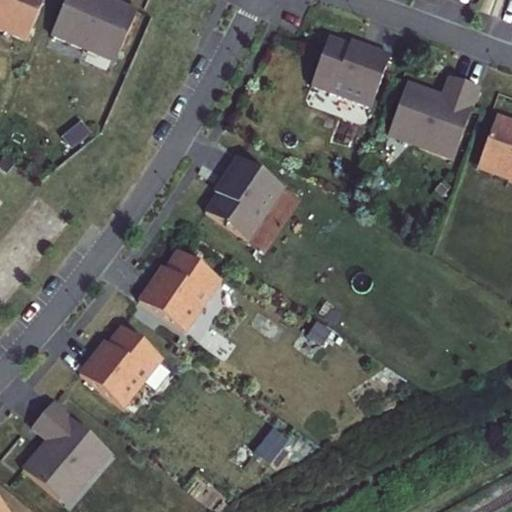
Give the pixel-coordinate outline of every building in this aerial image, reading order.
[(0,0),(0,30),(26,42),(44,0),(0,0)] [(65,0),(50,36),(84,51),(87,43),(118,57),(137,12),(108,0),(65,0)] [(328,39),(310,87),(370,109),(389,57),(365,48),(364,52),(348,46),(328,39)] [(350,42),(348,46),(364,52),(365,48),(350,42)] [(115,64),(118,57),(87,43),(84,51),(115,64)] [(479,90),(448,79),(441,98),(406,85),(389,130),(421,141),(418,149),(452,161),(479,90)] [(511,123),(495,117),(479,163),(510,174),(507,181),(511,183),(511,123)] [(418,149),(421,141),(389,130),(386,137),(418,149)] [(217,195),(204,214),(247,243),(283,189),(237,158),(223,179),(226,182),(217,195)] [(507,181),(510,174),(479,163),(476,170),(507,181)] [(226,182),(223,179),(213,193),(217,195),(226,182)] [(152,281),(138,303),(184,334),(220,281),(177,252),(164,271),(156,284),(152,281)] [(152,281),(156,284),(164,271),(161,269),(152,281)] [(78,375),(121,410),(161,360),(121,328),(107,346),(97,358),(94,355),(78,375)] [(94,355),(97,358),(107,346),(104,343),(94,355)] [(110,454),(51,404),(31,429),(46,442),(22,471),(58,502),(80,477),(86,482),(110,454)] [(80,477),(58,502),(65,507),(86,482),(80,477)]
